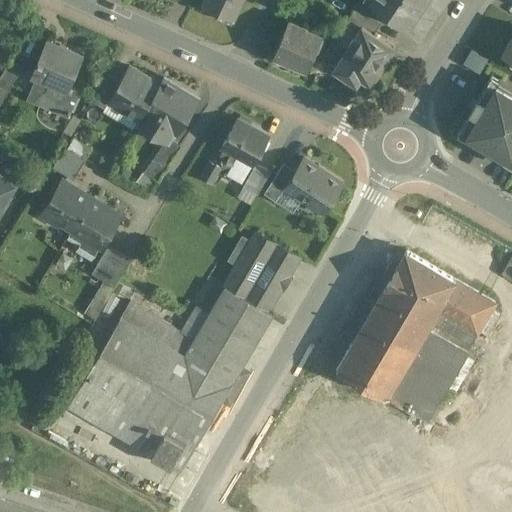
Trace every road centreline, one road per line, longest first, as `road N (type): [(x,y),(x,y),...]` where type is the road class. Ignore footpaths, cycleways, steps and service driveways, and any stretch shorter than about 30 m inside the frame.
road 1 (residential): [(195,498),(394,149)]
road 2 (residential): [(394,149),(237,68)]
road 3 (residential): [(394,149),(412,87),(472,0)]
road 4 (residential): [(237,68),(81,0)]
road 5 (residential): [(511,212),(394,149)]
